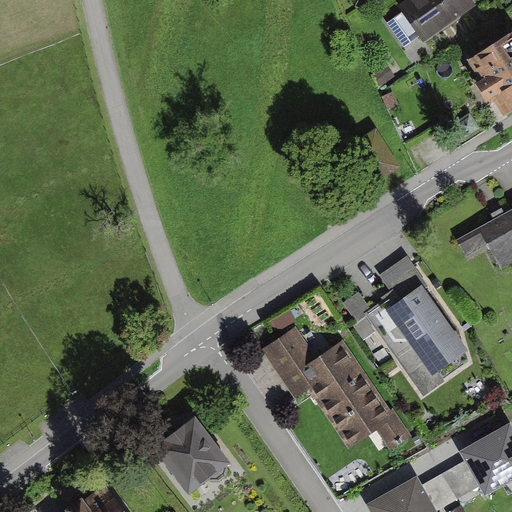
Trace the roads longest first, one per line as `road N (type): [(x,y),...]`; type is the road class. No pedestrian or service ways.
road 1 (residential): [(511,150),(437,184),(213,343)]
road 2 (residential): [(213,343),(0,499)]
road 3 (residential): [(213,343),(327,511)]
